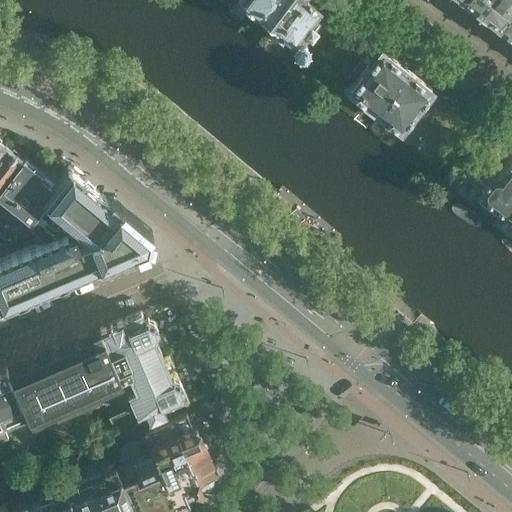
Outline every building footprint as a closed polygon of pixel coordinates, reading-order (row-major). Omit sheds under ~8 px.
[(276,23),(293,0),(259,0),(255,6),(255,7),(276,23)] [(312,20),(316,15),(311,11),(317,3),(314,0),(293,0),(276,23),(277,28),(286,35),(292,35),(293,40),(300,45),(305,38),(301,35),(306,28),(316,35),(321,28),(312,20)] [(496,21),(511,1),(511,0),(481,0),(477,6),(496,21)] [(511,32),(511,1),(496,21),(497,21),(511,32)] [(426,90),(430,85),(380,46),(376,51),(374,49),(372,48),(371,49),(371,50),(369,50),(368,50),(367,51),(366,53),(366,54),(365,55),(366,56),(365,57),(365,56),(364,58),(365,59),(366,59),(368,61),(349,85),(365,98),(364,99),(368,102),(367,102),(378,111),(379,110),(382,113),(383,112),(399,125),(418,100),(421,102),(421,103),(422,104),(424,102),(423,102),(424,102),(425,102),(426,101),(427,101),(428,100),(429,99),(429,98),(429,96),(429,95),(431,93),(429,92),(426,90)] [(0,186),(22,159),(5,145),(0,151),(0,186)] [(506,210),(511,202),(511,152),(497,171),(496,171),(489,171),(480,183),(481,190),(485,193),(478,201),(495,215),(489,223),(492,225),(493,224),(505,209),(506,210)] [(0,199),(10,208),(39,173),(22,159),(0,186),(0,199)] [(146,243),(148,232),(71,168),(56,186),(27,222),(44,240),(0,258),(0,305),(1,305),(146,243)] [(27,222),(56,186),(39,173),(10,208),(23,219),(20,223),(22,224),(27,222)] [(511,202),(506,210),(505,209),(493,224),(511,239),(511,202)] [(304,217),(296,207),(286,215),(294,224),(304,217)] [(162,356),(154,337),(156,336),(155,334),(157,329),(154,320),(148,317),(147,316),(144,317),(140,310),(125,316),(126,317),(122,319),(121,318),(100,327),(120,374),(162,356)] [(100,327),(6,368),(27,418),(32,431),(127,389),(123,380),(120,374),(100,327)] [(189,401),(168,353),(162,356),(120,374),(123,380),(141,421),(189,401)] [(27,418),(6,368),(0,370),(0,418),(4,428),(27,418)] [(261,429),(271,417),(260,408),(250,420),(261,429)] [(212,465),(207,451),(210,450),(212,446),(209,439),(205,437),(201,439),(195,423),(192,425),(186,410),(142,428),(149,444),(175,504),(177,503),(176,502),(186,498),(188,498),(188,497),(187,495),(185,492),(201,485),(203,484),(204,483),(205,482),(205,480),(206,480),(206,478),(206,476),(206,474),(205,473),(209,471),(210,472),(210,471),(213,466),(213,465),(212,465)] [(155,511),(175,504),(149,444),(143,447),(146,454),(116,467),(135,511),(155,511)] [(135,511),(116,467),(116,468),(114,464),(102,469),(104,475),(91,481),(104,511),(135,511)] [(104,511),(91,481),(78,486),(76,481),(64,486),(74,511),(104,511)] [(74,511),(64,486),(49,492),(51,497),(40,502),(44,511),(74,511)] [(44,511),(40,502),(27,508),(25,503),(11,509),(12,511),(44,511)]
